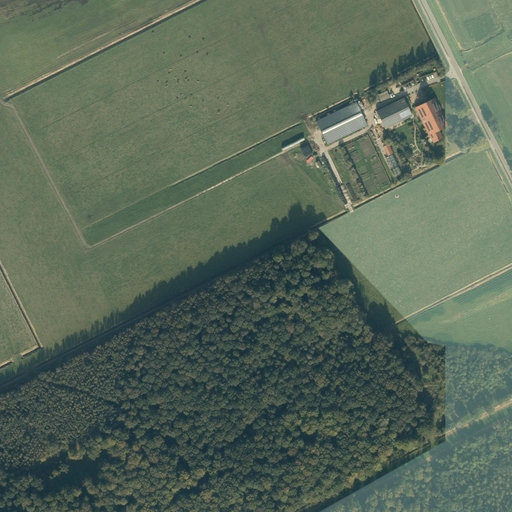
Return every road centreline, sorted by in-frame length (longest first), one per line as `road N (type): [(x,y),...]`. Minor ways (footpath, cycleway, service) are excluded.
road 1 (track): [(193,0),(0,97)]
road 2 (tertiary): [(511,178),(423,0)]
